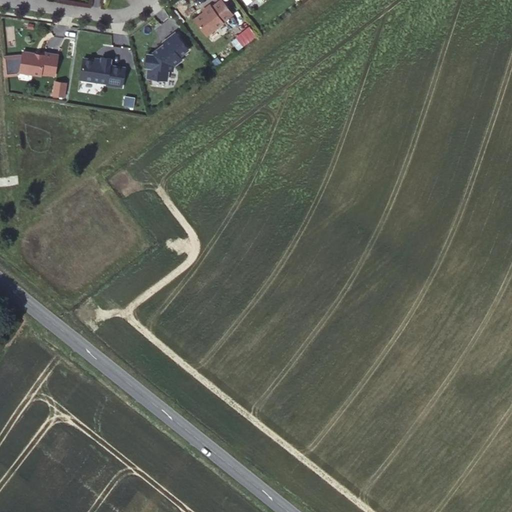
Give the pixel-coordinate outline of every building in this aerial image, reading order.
[(206,13),(197,20),(209,36),(225,24),(225,23),(234,16),(223,1),(214,8),(212,6),(205,11),(206,13)] [(243,47),(257,35),(249,25),(235,37),(243,47)] [(150,69),(149,79),(169,81),(170,71),(175,67),(183,61),(181,58),(190,50),(177,34),(165,43),(166,45),(154,54),(153,56),(148,55),(147,68),(150,69)] [(42,56),(22,53),(18,73),(39,77),(40,75),(53,77),(57,56),(43,54),(42,56)] [(102,62),(84,59),(80,80),(107,84),(107,86),(123,88),(125,69),(111,66),(111,60),(102,58),(102,62)] [(65,97),(67,82),(53,80),(51,96),(65,97)]
